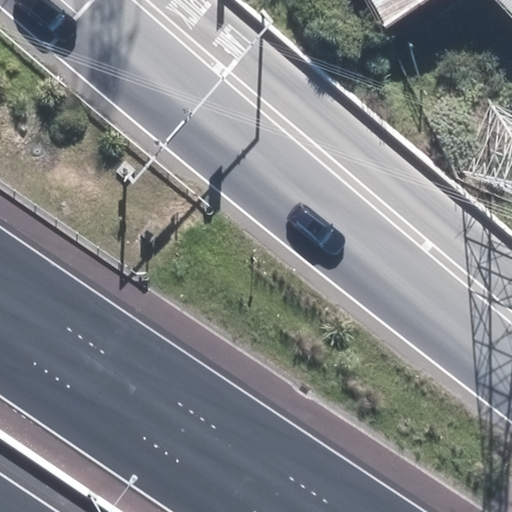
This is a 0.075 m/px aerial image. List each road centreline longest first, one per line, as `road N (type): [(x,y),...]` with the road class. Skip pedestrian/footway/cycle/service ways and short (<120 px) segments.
road 1 (motorway): [(70,0),(511,385)]
road 2 (motorway): [(0,278),(343,511)]
